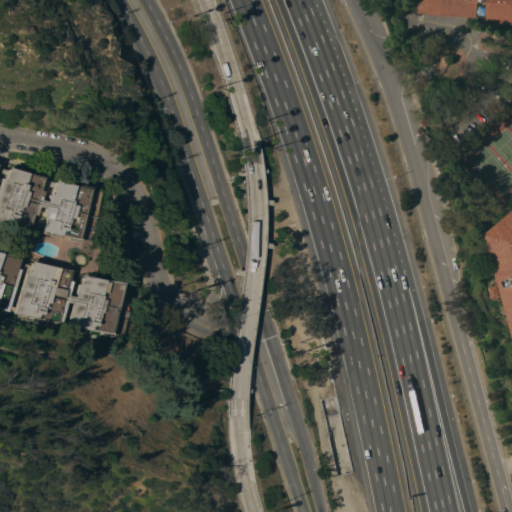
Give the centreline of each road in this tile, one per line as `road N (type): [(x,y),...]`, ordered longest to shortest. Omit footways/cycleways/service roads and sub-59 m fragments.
road 1 (motorway): [(242,0),(324,232),(388,511)]
road 2 (motorway): [(466,511),(407,272),(368,161),(316,50)]
road 3 (residential): [(237,287),(209,315),(179,310),(156,271),(137,200),(106,160),(0,136)]
road 4 (primary): [(126,0),(189,131),(237,287)]
road 5 (secondary): [(506,511),(437,260)]
road 6 (motorway): [(249,162),(252,224),(234,416)]
road 7 (motorway): [(443,511),(387,274)]
road 8 (motorway): [(425,511),(387,274)]
road 9 (motorway): [(387,274),(316,50)]
road 10 (motorway): [(201,0),(249,162)]
road 11 (primary): [(237,287),(279,413)]
